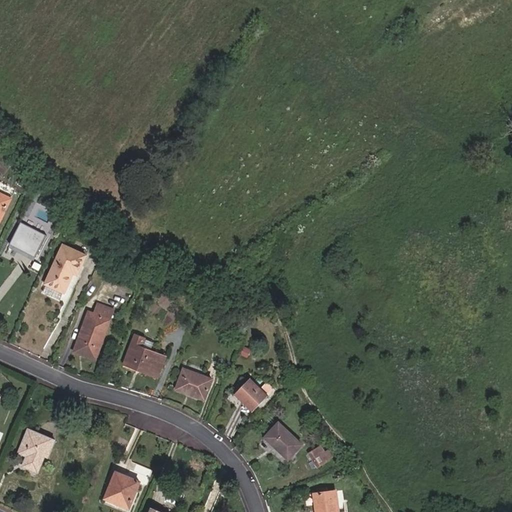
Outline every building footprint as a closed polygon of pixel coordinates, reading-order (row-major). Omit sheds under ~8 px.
[(12,199),(19,202),(25,192),(18,188),(12,199)] [(12,248),(38,260),(48,239),(21,227),(12,248)] [(36,265),(38,260),(12,248),(9,253),(36,265)] [(86,259),(64,249),(46,287),(72,299),(81,278),(78,277),(86,259)] [(98,330),(106,333),(114,312),(99,305),(95,317),(88,314),(72,355),(94,364),(102,343),(94,340),(98,330)] [(102,343),(106,333),(98,330),(94,340),(102,343)] [(155,378),(163,360),(138,350),(141,341),(133,338),(122,366),(155,378)] [(211,382),(183,371),(175,392),(203,403),(211,382)] [(257,392),(246,383),(233,397),(252,413),(264,399),(272,391),(264,384),(257,392)] [(278,425),(264,441),(288,462),(302,446),(278,425)] [(33,476),(39,461),(47,443),(27,434),(16,459),(22,461),(27,463),(24,472),(33,476)] [(47,443),(39,461),(44,463),(51,446),(47,443)] [(309,455),(316,471),(330,466),(323,450),(309,455)] [(19,469),(24,472),(27,463),(22,461),(19,469)] [(112,503),(110,507),(122,511),(127,511),(137,489),(112,478),(104,500),(112,503)] [(314,498),(315,511),(333,511),(332,496),(314,498)]
